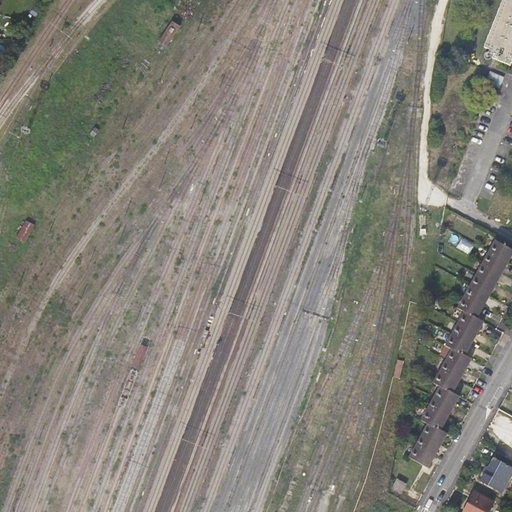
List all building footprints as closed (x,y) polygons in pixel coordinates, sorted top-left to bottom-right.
[(485,51),(489,53),(487,58),(508,67),(511,57),(511,0),(500,0),(480,45),(486,48),(485,51)] [(172,22),(159,42),(167,47),(180,27),(172,22)] [(487,71),(483,82),(496,88),(501,77),(487,71)] [(95,129),(91,135),(96,138),(100,132),(95,129)] [(27,222),(18,238),(26,243),(35,226),(27,222)] [(432,476),(450,442),(445,439),(463,405),(457,401),(476,367),(468,362),(486,329),(479,325),(511,262),(511,250),(498,243),(459,314),(466,318),(448,351),(455,355),(437,390),(443,394),(425,428),(432,432),(414,466),(432,476)] [(481,480),(498,490),(511,467),(494,457),(481,480)] [(407,479),(401,488),(410,494),(416,484),(407,479)] [(487,511),(493,502),(475,492),(463,511),(487,511)]
